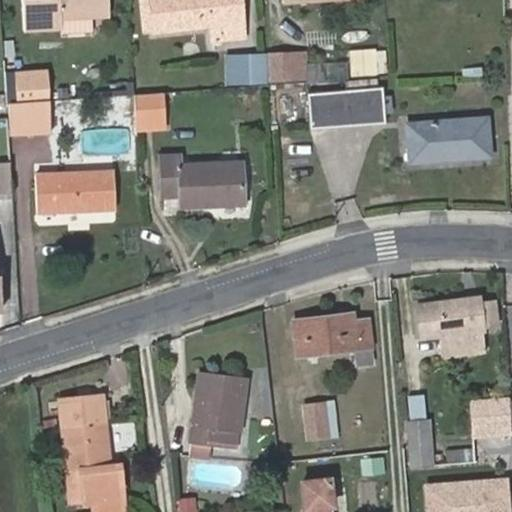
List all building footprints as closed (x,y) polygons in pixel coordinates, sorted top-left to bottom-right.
[(21,0),(24,31),(62,29),(62,19),(110,16),(108,0),(21,0)] [(149,0),(153,33),(211,26),(213,40),(245,37),(241,0),(149,0)] [(6,55),(14,55),(13,39),(5,40),(6,55)] [(349,51),(351,77),(377,76),(375,49),(349,51)] [(305,64),(304,50),(268,53),(269,84),(306,81),(305,64)] [(268,53),(225,56),(227,87),(269,84),(268,53)] [(305,64),(306,81),(348,78),(347,61),(305,64)] [(385,122),(383,88),(308,94),(310,128),(385,122)] [(163,91),(133,94),(135,120),(165,118),(163,91)] [(298,100),(278,101),(280,122),(299,120),(298,100)] [(48,102),(9,104),(10,134),(49,132),(48,102)] [(165,118),(135,120),(136,129),(165,127),(165,118)] [(407,123),(410,160),(490,154),(487,118),(407,123)] [(5,139),(0,138),(0,201),(9,201),(5,139)] [(245,202),(243,162),(178,165),(178,154),(161,155),(162,195),(180,194),(180,206),(245,202)] [(114,208),(112,171),(37,175),(39,211),(114,208)] [(0,222),(8,221),(6,208),(0,208),(0,222)] [(482,302),(481,297),(418,304),(422,338),(485,331),(485,326),(499,325),(496,301),(482,302)] [(296,320),(299,355),(356,350),(356,364),(372,363),(368,319),(356,320),(355,314),(296,320)] [(210,442),(235,445),(245,380),(201,373),(189,457),(208,460),(210,442)] [(85,503),(118,499),(114,463),(110,463),(102,395),(59,400),(67,468),(81,466),(85,503)] [(507,397),(470,400),(473,437),(507,435),(507,397)] [(324,400),(303,402),(307,436),(328,434),(324,400)] [(428,419),(406,421),(411,466),(434,465),(428,419)] [(472,446),(445,449),(446,464),(474,461),(472,446)] [(331,511),(331,503),(332,503),(330,478),(303,481),(305,511),(331,511)] [(508,511),(506,478),(428,484),(429,511),(508,511)] [(180,500),(181,511),(195,511),(194,498),(180,500)] [(119,511),(118,499),(85,503),(86,511),(119,511)]
